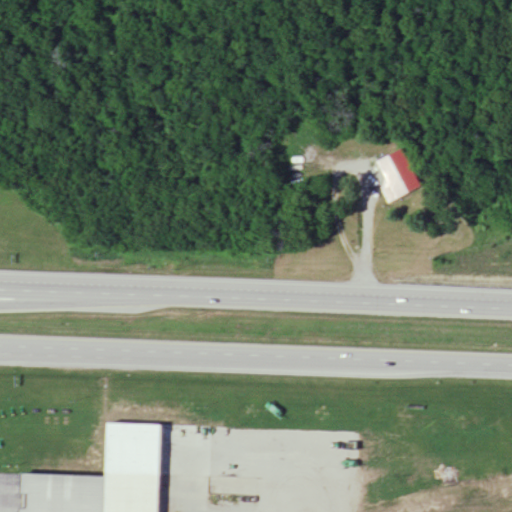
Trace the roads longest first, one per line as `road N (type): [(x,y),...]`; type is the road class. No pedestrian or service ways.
road 1 (trunk): [(0,349),(511,371)]
road 2 (trunk): [(511,312),(0,291)]
road 3 (trunk): [(132,297),(0,304)]
